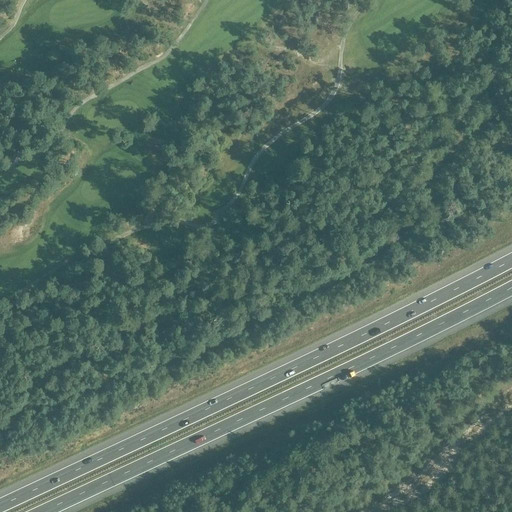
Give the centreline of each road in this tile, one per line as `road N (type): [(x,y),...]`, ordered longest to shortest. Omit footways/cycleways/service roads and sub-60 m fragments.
road 1 (motorway): [(511,257),(0,504)]
road 2 (motorway): [(47,511),(511,291)]
